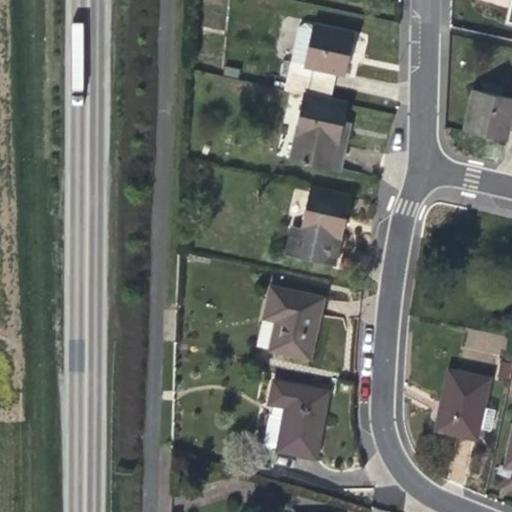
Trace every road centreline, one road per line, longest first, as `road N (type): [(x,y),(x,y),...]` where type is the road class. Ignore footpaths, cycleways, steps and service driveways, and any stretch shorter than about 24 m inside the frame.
road 1 (residential): [(163,0),(147,511)]
road 2 (primary): [(85,0),(81,511)]
road 3 (residential): [(468,511),(429,494),(388,452),(383,386),(406,208),(425,165)]
road 4 (residential): [(425,165),(422,0)]
